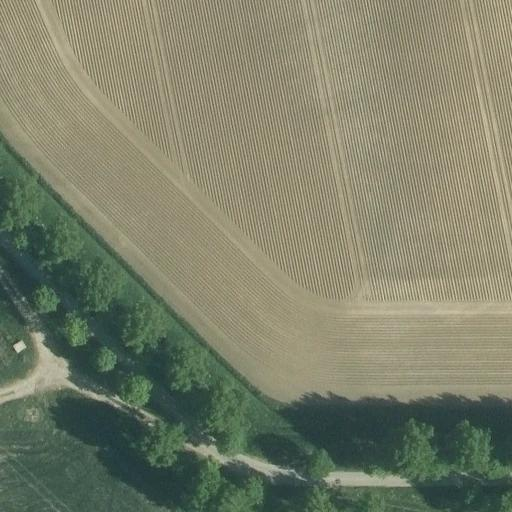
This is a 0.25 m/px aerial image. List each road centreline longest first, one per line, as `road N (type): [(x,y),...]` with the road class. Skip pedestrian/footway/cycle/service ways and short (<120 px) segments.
road 1 (unclassified): [(511,481),(289,479),(223,458),(0,235)]
road 2 (track): [(214,451),(53,374)]
